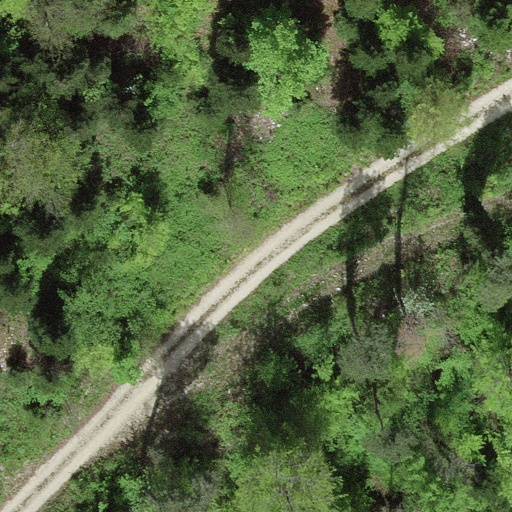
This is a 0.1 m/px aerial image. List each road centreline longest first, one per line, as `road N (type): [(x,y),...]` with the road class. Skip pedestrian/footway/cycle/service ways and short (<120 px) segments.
road 1 (track): [(511,100),(309,223),(185,338),(25,511)]
road 2 (track): [(511,213),(370,265),(256,346),(96,437)]
